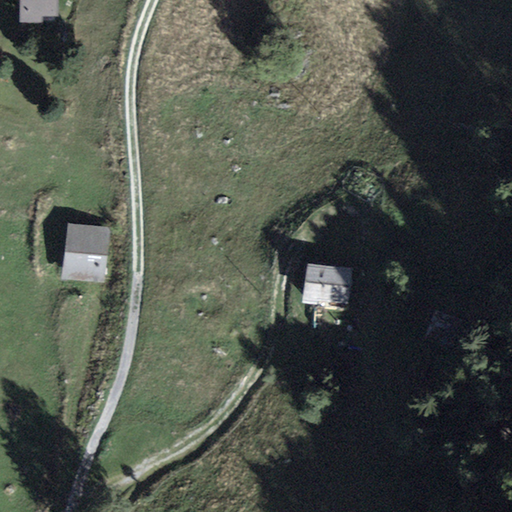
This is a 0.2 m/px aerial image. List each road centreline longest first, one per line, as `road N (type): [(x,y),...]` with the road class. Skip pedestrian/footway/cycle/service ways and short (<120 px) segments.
road 1 (track): [(78,511),(141,304),(132,114),(137,43),(153,0)]
road 2 (track): [(343,203),(289,260),(270,351),(239,394),(172,453),(81,497)]
